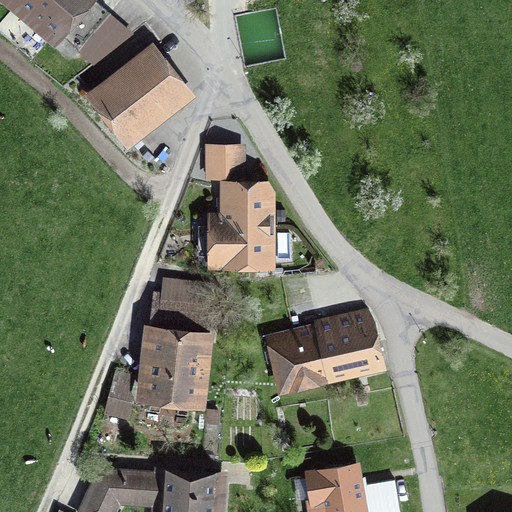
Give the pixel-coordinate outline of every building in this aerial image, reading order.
[(2,0),(55,45),(93,0),(2,0)] [(156,40),(90,92),(133,147),(200,95),(156,40)] [(241,147),(210,148),(210,178),(241,178),(241,147)] [(226,217),(214,217),(214,262),(269,262),(269,210),(254,184),(226,185),(226,217)] [(150,394),(193,399),(201,320),(208,321),(213,283),(164,278),(158,331),(151,330),(146,371),(153,372),(150,394)] [(274,332),(287,393),(394,370),(380,304),(321,316),(322,322),(274,332)] [(127,397),(132,375),(118,371),(112,394),(111,394),(106,411),(126,415),(128,403),(127,397)] [(165,503),(164,511),(219,511),(222,463),(166,462),(165,472),(102,470),(81,511),(119,511),(124,502),(165,503)] [(365,511),(358,463),(310,471),(316,511),(365,511)]
